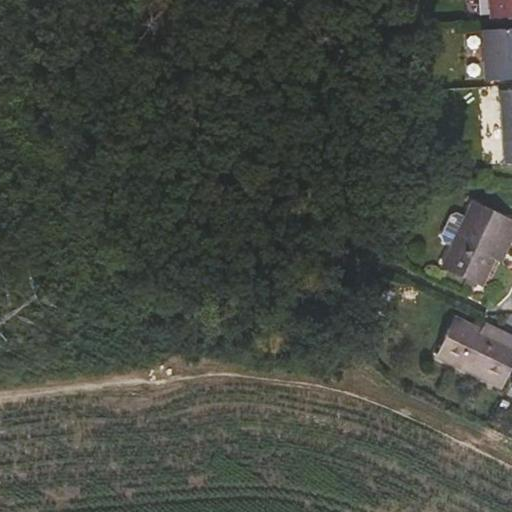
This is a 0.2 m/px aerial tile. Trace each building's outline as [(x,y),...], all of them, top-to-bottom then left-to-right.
[(511,16),(511,0),(491,0),(493,18),(511,16)] [(488,80),(511,77),(511,26),(484,29),(488,80)] [(511,161),(511,89),(502,90),(508,162),(511,161)] [(506,234),(511,236),(511,217),(476,201),(468,217),(455,246),(445,266),(482,283),(494,257),(506,234)] [(448,242),(455,246),(468,217),(460,213),(452,216),(444,233),(448,242)] [(494,257),(502,261),(511,239),(511,236),(506,234),(494,257)] [(438,356),(503,386),(511,366),(511,336),(508,335),(504,342),(482,331),(456,319),(438,356)] [(504,342),(508,335),(486,324),(482,331),(504,342)]
